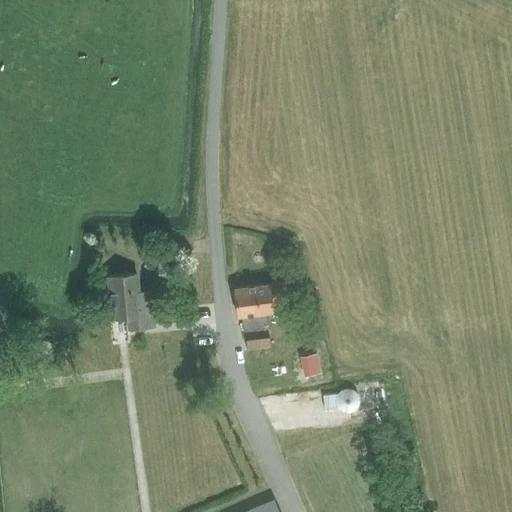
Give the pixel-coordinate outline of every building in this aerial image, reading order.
[(109,273),(112,315),(127,314),(128,327),(153,325),(151,298),(138,299),(137,271),(109,273)] [(234,288),(235,301),(237,316),(241,316),(242,330),(250,329),(265,328),(264,312),(271,311),(270,301),(284,300),(282,282),(234,288)] [(318,352),(302,356),(306,374),(322,371),(318,352)] [(92,379),(26,409),(57,479),(102,458),(96,443),(116,434),(92,379)] [(375,432),(380,432),(379,418),(353,419),(354,468),(375,468),(375,432)] [(396,511),(381,471),(298,502),(302,511),(396,511)] [(194,511),(180,478),(102,511),(194,511)] [(278,511),(274,501),(249,511),(278,511)]
